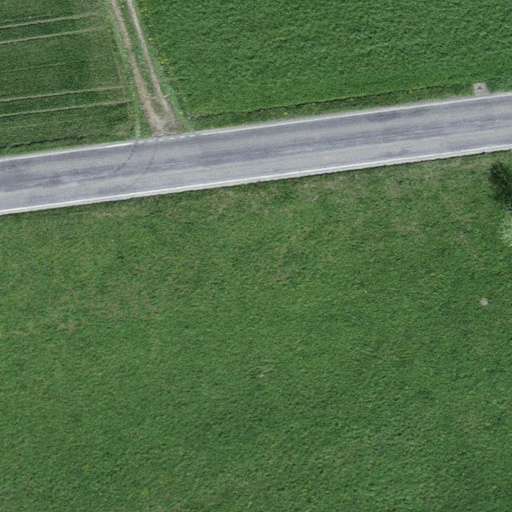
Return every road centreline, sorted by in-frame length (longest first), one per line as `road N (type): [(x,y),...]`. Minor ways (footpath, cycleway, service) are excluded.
road 1 (tertiary): [(511,122),(0,187)]
road 2 (track): [(125,0),(178,164)]
